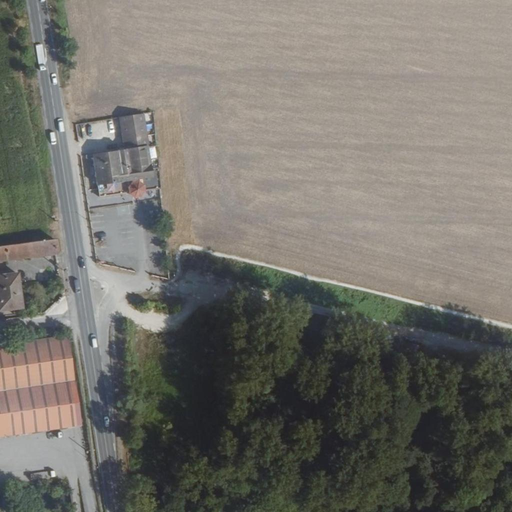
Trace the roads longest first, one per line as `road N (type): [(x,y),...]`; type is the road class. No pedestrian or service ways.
road 1 (unclassified): [(141,282),(511,367)]
road 2 (primary): [(37,0),(78,269)]
road 3 (primary): [(90,342),(116,511)]
